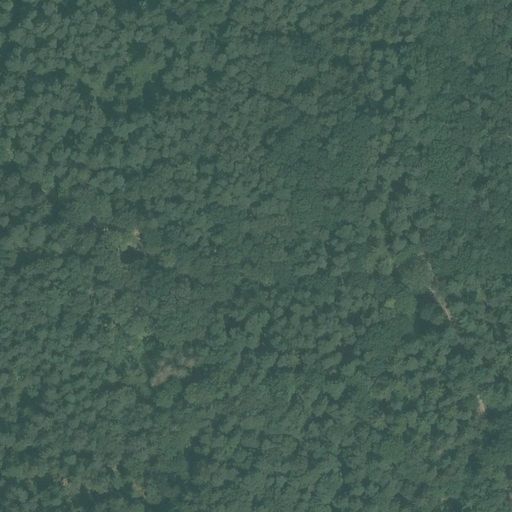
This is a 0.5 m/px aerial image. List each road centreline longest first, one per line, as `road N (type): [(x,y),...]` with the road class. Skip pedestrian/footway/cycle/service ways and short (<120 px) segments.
road 1 (track): [(511,477),(458,321),(418,119),(424,0)]
road 2 (track): [(378,381),(443,248),(252,280)]
road 3 (track): [(0,170),(199,287),(252,280)]
road 4 (track): [(378,381),(331,511)]
